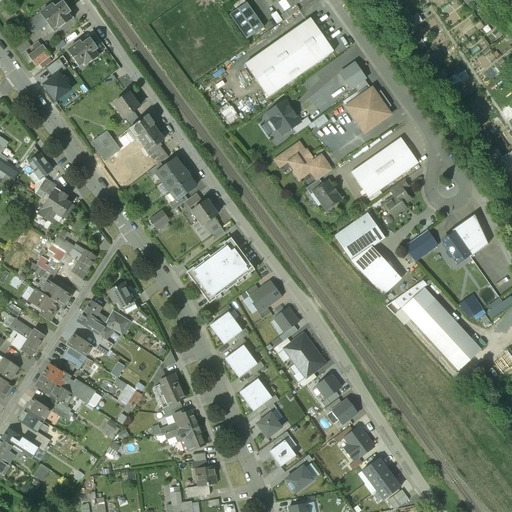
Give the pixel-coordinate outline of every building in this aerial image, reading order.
[(55,8),(52,5),(40,14),(52,29),(57,26),(59,28),(74,17),(63,2),(55,8)] [(246,3),(229,15),(247,39),(263,28),(246,3)] [(294,6),(281,15),(284,20),(299,10),(296,5),(294,6)] [(406,30),(421,21),(416,12),(401,21),(406,30)] [(310,19),(245,64),(268,98),(333,52),(310,19)] [(89,40),(82,46),(79,42),(68,51),(79,66),(84,63),(86,65),(100,55),(89,40)] [(38,45),(33,48),(36,52),(30,57),(33,61),(46,52),(42,47),(40,49),(38,45)] [(46,52),(33,61),(36,66),(49,56),(46,52)] [(53,79),(59,75),(66,69),(59,59),(45,69),(53,79)] [(355,63),(339,74),(350,89),(365,79),(355,63)] [(112,74),(103,81),(106,86),(116,79),(112,74)] [(43,86),(55,101),(70,90),(59,75),(53,79),(43,86)] [(371,89),(367,84),(357,91),(361,96),(346,107),(364,133),(390,115),(386,109),(388,107),(379,93),(376,95),(372,88),(371,89)] [(128,94),(113,105),(124,119),(134,111),(139,108),(128,94)] [(300,123),(284,101),(269,112),(273,118),(270,121),(276,130),(278,129),(282,135),(292,128),(300,123)] [(218,110),(227,118),(231,113),(223,106),(218,110)] [(140,120),(134,111),(125,118),(131,127),(140,120)] [(131,127),(128,129),(135,138),(138,138),(145,149),(141,152),(146,158),(149,155),(158,148),(156,146),(163,141),(152,126),(153,126),(154,123),(148,114),(140,120),(131,127)] [(307,118),(300,123),(292,128),(296,134),(311,124),(307,118)] [(93,143),(95,146),(99,151),(111,141),(108,137),(105,134),(93,143)] [(400,138),(351,173),(368,198),(418,163),(400,138)] [(111,141),(99,151),(105,159),(118,150),(111,141)] [(299,143),(275,160),(280,168),(288,163),(294,171),(293,171),(299,180),(310,172),(316,168),(312,162),(299,143)] [(158,148),(149,155),(157,165),(160,163),(167,158),(160,147),(158,148)] [(52,170),(40,154),(29,163),(35,171),(33,172),(39,180),(52,170)] [(331,171),(321,156),(312,162),(316,168),(310,172),(317,181),(319,179),(331,171)] [(511,162),(508,156),(492,167),(498,177),(511,168),(511,162)] [(228,185),(208,158),(202,163),(222,190),(228,185)] [(20,173),(0,160),(0,171),(15,181),(20,173)] [(164,168),(157,174),(163,182),(182,169),(176,160),(164,168)] [(157,165),(146,174),(150,179),(157,174),(164,168),(160,163),(157,165)] [(182,169),(163,182),(170,191),(189,178),(182,169)] [(189,178),(170,191),(176,201),(184,195),(195,187),(189,178)] [(51,183),(46,179),(39,190),(45,193),(51,183)] [(317,181),(306,188),(310,195),(314,193),(313,192),(323,185),(319,179),(317,181)] [(404,180),(389,191),(394,197),(403,190),(408,186),(404,180)] [(323,185),(313,192),(314,193),(326,210),(340,200),(328,182),(323,185)] [(51,183),(45,193),(50,196),(56,186),(51,183)] [(50,196),(38,215),(51,223),(53,219),(59,223),(62,218),(71,204),(65,200),(68,196),(61,192),(62,190),(56,186),(50,196)] [(394,197),(384,203),(383,206),(387,211),(390,212),(394,219),(398,216),(399,217),(401,216),(400,215),(406,211),(402,206),(411,200),(410,198),(411,198),(408,194),(408,195),(407,194),(406,194),(403,190),(394,197)] [(176,201),(170,206),(173,211),(187,200),(184,195),(176,201)] [(215,199),(211,203),(223,217),(227,214),(215,199)] [(206,201),(191,212),(202,226),(216,215),(206,201)] [(71,204),(62,218),(67,221),(76,207),(71,204)] [(162,212),(150,221),(153,225),(166,216),(162,212)] [(367,214),(335,237),(352,261),(368,250),(384,238),(367,214)] [(474,215),(452,231),(454,233),(468,253),(468,254),(470,257),(488,245),(474,215)] [(166,216),(153,225),(157,230),(169,221),(166,216)] [(97,230),(88,237),(95,246),(104,240),(97,230)] [(426,231),(402,248),(414,261),(437,246),(426,231)] [(468,253),(454,233),(441,242),(447,250),(447,253),(450,258),(453,258),(455,262),(468,254),(468,253)] [(85,251),(75,245),(74,248),(57,237),(53,245),(66,253),(89,268),(96,257),(85,251)] [(193,268),(186,273),(209,304),(216,299),(215,298),(225,291),(225,292),(238,282),(237,281),(247,274),(248,276),(255,270),(231,238),(223,244),(224,246),(210,257),(209,255),(202,260),(203,262),(194,269),(193,268)] [(368,250),(352,261),(381,292),(395,279),(368,250)] [(89,268),(66,253),(61,261),(73,269),(72,272),(82,278),(89,268)] [(59,261),(53,258),(45,271),(54,277),(62,264),(58,262),(59,261)] [(71,296),(48,281),(40,292),(59,304),(63,307),(71,296)] [(259,290),(249,297),(253,303),(252,304),(256,310),(259,314),(267,309),(282,297),(270,281),(259,290)] [(123,284),(108,292),(114,304),(118,302),(122,310),(134,303),(129,294),(128,295),(123,284)] [(249,297),(259,290),(255,285),(240,296),(244,301),(249,297)] [(480,350),(423,288),(401,309),(458,371),(480,350)] [(40,292),(37,290),(29,302),(43,311),(51,316),(59,304),(40,292)] [(467,319),(481,310),(471,294),(457,303),(467,319)] [(499,298),(483,306),(488,316),(511,304),(511,303),(508,296),(500,300),(499,298)] [(252,313),(256,310),(252,304),(253,303),(249,297),(244,301),(243,301),(252,313)] [(102,308),(92,301),(85,312),(95,319),(98,314),(102,308)] [(134,303),(122,310),(125,316),(138,309),(134,303)] [(220,318),(228,313),(231,310),(228,305),(217,314),(220,318)] [(287,308),(274,318),(285,333),(294,326),(298,323),(287,308)] [(267,309),(259,314),(258,315),(262,320),(271,313),(267,309)] [(51,316),(43,311),(40,316),(49,322),(53,317),(51,316)] [(131,322),(113,311),(107,320),(104,324),(122,336),(131,322)] [(95,319),(85,312),(78,322),(101,337),(102,337),(106,340),(113,330),(104,324),(95,319)] [(217,336),(235,322),(228,313),(220,318),(210,326),(217,336)] [(107,320),(98,314),(95,319),(104,324),(107,320)] [(480,317),(486,325),(490,322),(484,314),(480,317)] [(13,323),(7,319),(4,324),(10,328),(13,323)] [(235,322),(217,336),(224,345),(234,337),(242,331),(235,322)] [(10,328),(4,324),(1,329),(7,333),(10,328)] [(297,331),(294,326),(285,333),(279,337),(283,342),(287,339),(297,331)] [(31,335),(21,329),(18,334),(28,340),(31,335)] [(45,336),(35,329),(31,335),(28,340),(38,347),(45,336)] [(242,331),(234,337),(238,342),(243,339),(249,334),(245,329),(242,331)] [(18,334),(12,344),(21,350),(28,340),(18,334)] [(75,334),(67,346),(85,357),(92,346),(75,334)] [(295,364),(315,350),(303,334),(291,344),(284,349),(290,357),(295,364)] [(106,340),(102,337),(101,337),(98,343),(109,350),(113,345),(106,340)] [(232,347),(235,352),(243,346),(246,343),(243,339),(238,342),(232,347)] [(284,349),(291,344),(287,339),(283,342),(273,349),(282,362),(290,357),(284,349)] [(38,347),(28,340),(21,350),(31,357),(38,347)] [(109,350),(98,343),(94,348),(106,356),(109,350)] [(232,369),(250,355),(243,346),(235,352),(225,359),(232,369)] [(80,354),(70,348),(63,358),(73,364),(80,354)] [(325,364),(315,350),(295,364),(299,370),(305,379),(313,373),(325,364)] [(170,352),(160,367),(162,370),(176,363),(170,352)] [(250,355),(232,369),(239,378),(249,370),(257,365),(250,355)] [(117,363),(109,357),(105,362),(113,368),(117,363)] [(19,369),(4,359),(0,364),(0,377),(9,384),(19,369)] [(113,372),(120,377),(128,366),(121,361),(113,372)] [(260,362),(257,365),(249,370),(253,375),(264,367),(260,362)] [(61,372),(50,365),(43,375),(74,395),(87,404),(94,393),(77,382),(75,384),(68,380),(69,378),(60,373),(61,372)] [(160,366),(151,381),(153,385),(154,385),(154,387),(159,385),(165,383),(163,378),(165,378),(165,377),(162,370),(160,367),(160,366)] [(305,379),(299,370),(292,375),(302,389),(316,378),(313,373),(305,379)] [(246,380),(250,385),(258,379),(261,377),(257,372),(246,380)] [(175,373),(165,377),(165,378),(163,378),(165,383),(159,385),(154,387),(158,396),(162,394),(164,399),(167,398),(170,405),(178,401),(186,398),(175,373)] [(74,395),(43,375),(37,386),(60,401),(67,405),(74,395)] [(331,375),(316,386),(326,399),(336,392),(341,388),(331,375)] [(0,377),(0,396),(4,399),(13,386),(9,384),(0,377)] [(246,402),(265,389),(258,379),(250,385),(239,393),(246,402)] [(128,404),(138,389),(130,383),(120,398),(128,404)] [(265,389),(246,402),(253,412),(264,404),(272,398),(265,389)] [(131,401),(137,405),(145,394),(138,390),(131,401)] [(97,392),(93,405),(100,407),(104,395),(97,392)] [(339,397),(336,392),(326,399),(321,403),(325,408),(339,397)] [(275,396),(272,398),(264,404),(267,409),(273,405),(278,401),(275,396)] [(51,410),(33,398),(26,409),(44,421),(51,410)] [(332,411),(342,404),(338,399),(324,410),(327,414),(332,411)] [(342,404),(332,411),(342,425),(357,414),(347,400),(342,404)] [(67,405),(60,401),(57,406),(68,414),(72,408),(67,405)] [(170,405),(163,408),(167,417),(173,415),(182,411),(178,401),(170,405)] [(262,420),(271,414),(277,409),(273,405),(267,409),(259,415),(262,420)] [(68,414),(57,406),(53,412),(65,419),(68,414)] [(26,409),(18,420),(36,432),(44,421),(26,409)] [(183,413),(182,411),(173,415),(177,423),(171,425),(173,431),(195,422),(191,410),(183,413)] [(271,414),(262,420),(256,424),(267,439),(281,428),(271,414)] [(112,419),(104,431),(115,438),(123,427),(112,419)] [(173,431),(165,434),(167,440),(175,437),(177,443),(183,440),(188,452),(205,445),(200,433),(196,422),(173,431)] [(339,442),(344,438),(353,432),(349,427),(335,437),(339,442)] [(373,447),(359,427),(353,432),(344,438),(349,445),(344,448),(354,462),(358,458),(373,447)] [(19,435),(9,428),(2,439),(13,446),(16,441),(19,435)] [(275,448),(284,441),(290,437),(286,432),(272,443),(275,448)] [(13,446),(2,439),(0,441),(0,452),(6,456),(9,451),(13,446)] [(25,447),(16,441),(13,446),(22,452),(25,447)] [(117,456),(123,445),(115,441),(110,453),(117,456)] [(281,467),(296,456),(284,441),(275,448),(269,452),(281,467)] [(22,452),(13,446),(9,451),(19,457),(22,452)] [(205,453),(193,454),(194,462),(206,460),(205,453)] [(308,455),(294,466),(298,471),(303,467),(312,460),(308,455)] [(10,463),(0,456),(0,476),(1,477),(10,463)] [(358,458),(354,462),(349,465),(352,470),(362,463),(358,458)] [(385,469),(378,459),(362,471),(369,480),(385,469)] [(194,462),(192,462),(193,470),(195,469),(207,467),(206,460),(194,462)] [(207,467),(195,469),(196,470),(198,470),(200,480),(197,480),(198,487),(209,485),(217,484),(214,466),(207,467)] [(45,467),(42,476),(48,478),(51,469),(45,467)] [(313,480),(303,467),(298,471),(285,480),(295,493),(313,480)] [(392,478),(385,469),(369,480),(376,490),(392,478)] [(400,488),(392,478),(376,490),(384,500),(400,488)] [(198,487),(186,489),(187,497),(210,494),(209,485),(198,487)] [(405,495),(401,490),(387,501),(391,506),(405,495)] [(172,505),(166,506),(167,511),(182,511),(183,510),(182,502),(180,492),(170,493),(172,505)] [(408,500),(405,495),(391,506),(394,510),(408,500)] [(191,501),(182,502),(183,510),(192,508),(191,501)] [(307,511),(306,503),(289,507),(289,511),(307,511)]
